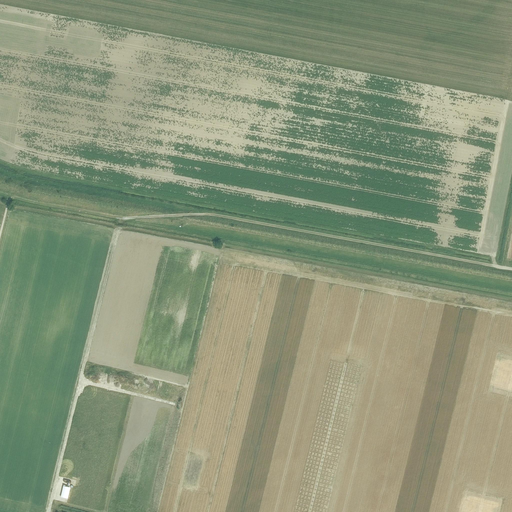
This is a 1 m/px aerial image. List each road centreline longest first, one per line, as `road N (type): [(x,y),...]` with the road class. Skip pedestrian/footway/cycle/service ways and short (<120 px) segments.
road 1 (track): [(25,179),(511,266)]
road 2 (track): [(118,218),(511,290)]
road 3 (track): [(49,511),(80,378),(179,405)]
road 4 (track): [(80,378),(118,218)]
road 5 (track): [(0,193),(118,218)]
